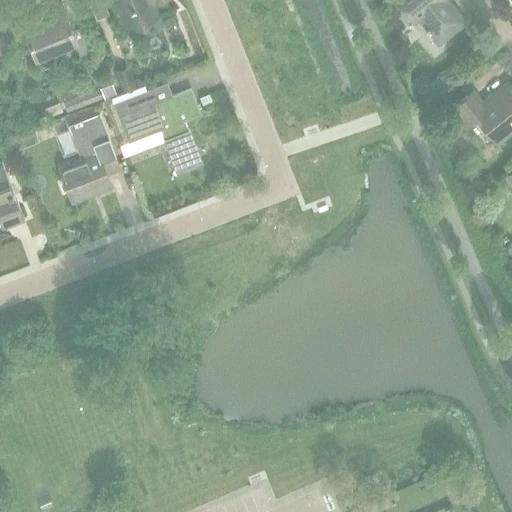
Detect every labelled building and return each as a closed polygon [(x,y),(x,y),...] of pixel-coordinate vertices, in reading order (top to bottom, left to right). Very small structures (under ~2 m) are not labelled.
[(36,55),(77,39),(61,0),(46,0),(44,1),(50,16),(24,25),(36,55)] [(112,0),(124,29),(163,14),(157,0),(112,0)] [(399,0),(414,19),(420,15),(439,39),(465,19),(450,0),(399,0)] [(110,74),(118,92),(136,85),(129,67),(110,74)] [(511,125),(511,84),(509,80),(482,102),(479,100),(471,90),(450,105),(465,124),(477,115),(479,117),(497,138),(511,125)] [(200,111),(191,88),(153,102),(148,88),(115,101),(129,138),(161,126),(165,137),(177,168),(201,159),(189,128),(188,128),(184,117),(200,111)] [(84,156),(60,165),(73,199),(111,184),(107,173),(121,167),(99,110),(83,116),(82,114),(73,117),(74,120),(70,121),(84,156)] [(0,159),(0,216),(2,223),(23,215),(2,159),(0,159)]
